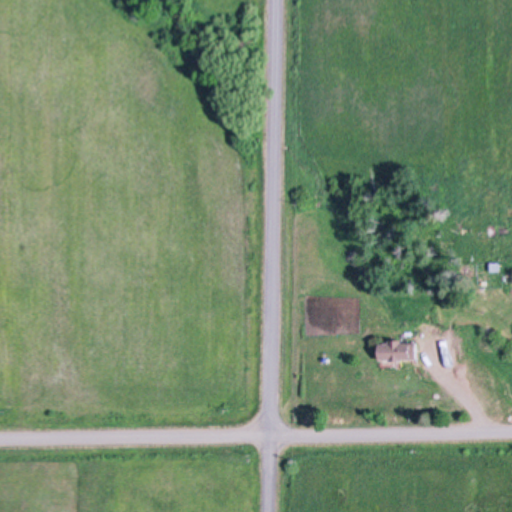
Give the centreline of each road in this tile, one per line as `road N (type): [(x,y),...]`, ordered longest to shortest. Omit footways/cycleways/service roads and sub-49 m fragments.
road 1 (residential): [(511,432),(0,439)]
road 2 (residential): [(275,0),(268,511)]
